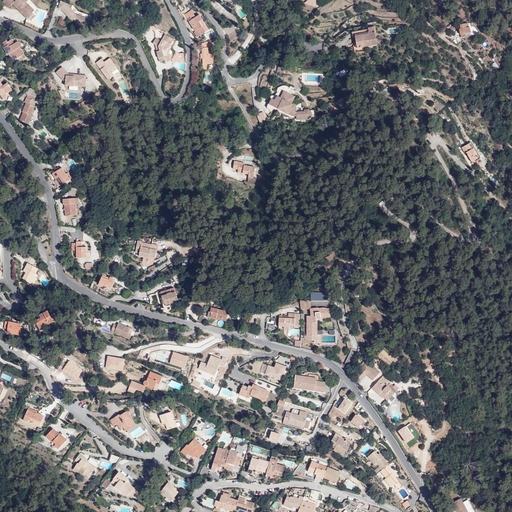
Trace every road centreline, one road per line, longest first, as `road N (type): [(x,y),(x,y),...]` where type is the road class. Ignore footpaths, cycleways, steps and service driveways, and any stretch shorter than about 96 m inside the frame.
road 1 (residential): [(436,511),(338,368),(112,304),(61,278),(59,269)]
road 2 (residential): [(0,21),(48,38),(129,34),(171,101),(184,92),(188,67),(168,0)]
road 3 (residential): [(197,0),(221,30),(236,85),(265,76),(282,46),(342,45)]
road 4 (residential): [(0,342),(45,367),(59,398),(112,441),(159,456)]
road 5 (residential): [(59,269),(20,224),(5,245),(18,306),(0,302)]
road 6 (residential): [(59,269),(45,188),(0,119)]
road 7 (track): [(433,139),(470,223),(470,237),(461,239),(439,217)]
